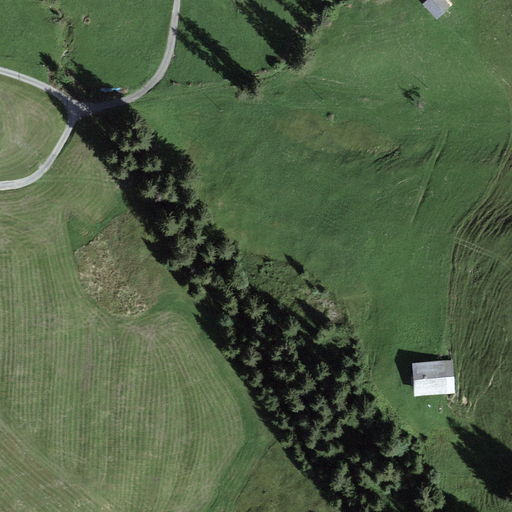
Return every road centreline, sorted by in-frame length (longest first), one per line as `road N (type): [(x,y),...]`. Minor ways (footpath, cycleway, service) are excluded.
road 1 (track): [(136,95),(91,107),(0,69)]
road 2 (track): [(0,186),(39,173),(79,104)]
